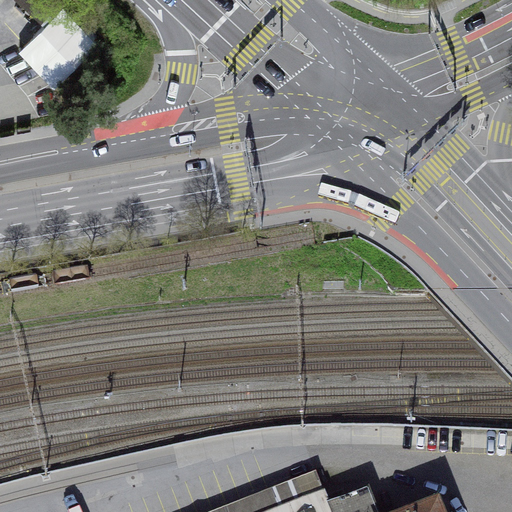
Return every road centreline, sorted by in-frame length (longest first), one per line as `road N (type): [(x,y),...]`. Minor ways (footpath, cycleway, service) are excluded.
road 1 (primary): [(0,215),(341,151)]
road 2 (primary): [(341,151),(511,322)]
road 3 (primary): [(297,108),(128,144)]
road 4 (motorway): [(164,0),(180,53),(177,76),(167,103),(128,144)]
road 5 (motorway): [(187,0),(297,108)]
road 6 (secondary): [(511,27),(370,82)]
road 7 (primary): [(503,232),(407,126)]
road 8 (secondary): [(503,232),(508,199),(499,155),(511,103)]
road 9 (primary): [(128,144),(0,173)]
